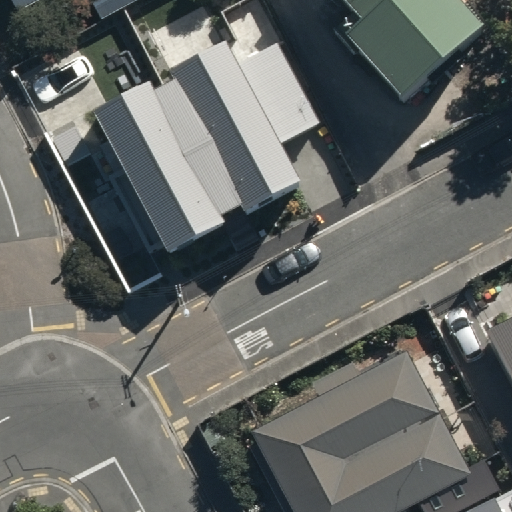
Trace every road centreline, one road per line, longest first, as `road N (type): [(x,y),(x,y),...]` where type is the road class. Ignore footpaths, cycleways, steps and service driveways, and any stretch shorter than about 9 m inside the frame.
road 1 (residential): [(81,412),(511,191)]
road 2 (residential): [(37,406),(26,251),(0,181)]
